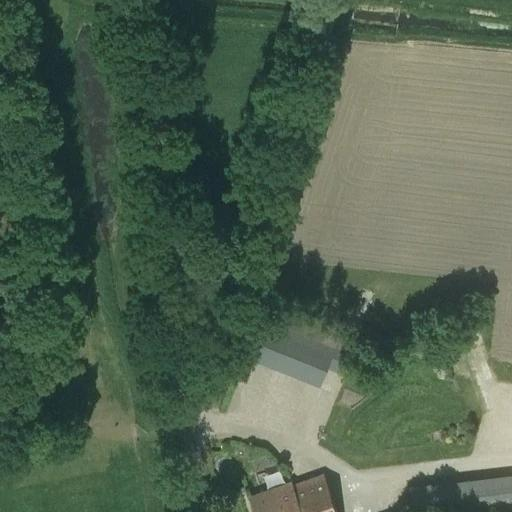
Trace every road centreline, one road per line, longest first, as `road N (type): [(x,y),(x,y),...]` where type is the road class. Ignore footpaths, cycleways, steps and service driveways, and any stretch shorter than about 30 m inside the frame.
road 1 (unclassified): [(200,511),(142,0)]
road 2 (track): [(188,394),(221,353),(340,0)]
